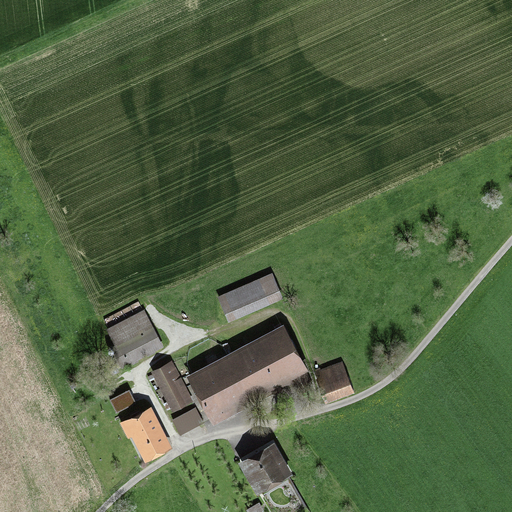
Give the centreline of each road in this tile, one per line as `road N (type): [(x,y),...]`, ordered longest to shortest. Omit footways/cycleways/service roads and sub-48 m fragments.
road 1 (unclassified): [(100,511),(188,445),(338,404),(382,383),(511,239)]
road 2 (track): [(174,337),(273,311),(295,330),(319,401)]
road 3 (track): [(158,319),(171,329),(173,345),(142,376),(180,450)]
